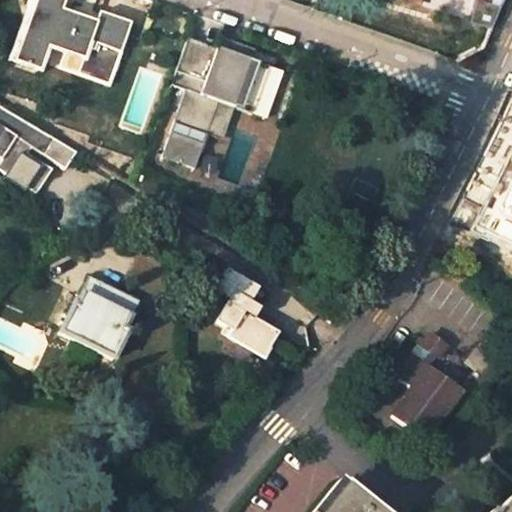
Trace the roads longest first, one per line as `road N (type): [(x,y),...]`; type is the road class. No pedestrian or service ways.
road 1 (residential): [(496,98),(405,281),(294,408)]
road 2 (residential): [(496,98),(214,0)]
road 3 (residential): [(511,423),(410,485),(383,483),(294,408)]
road 4 (residential): [(294,408),(205,511)]
